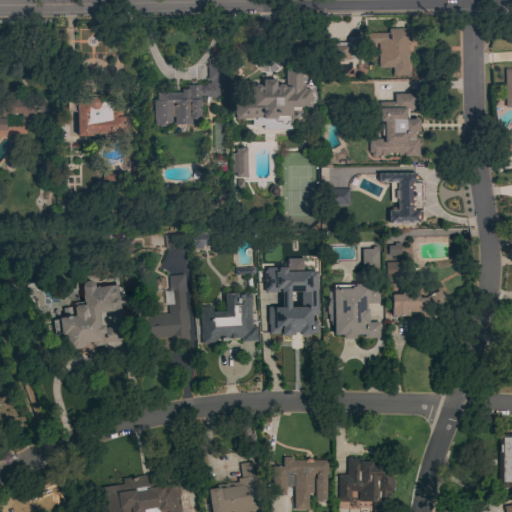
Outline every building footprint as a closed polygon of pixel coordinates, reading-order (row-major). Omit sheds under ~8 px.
[(407,28),(408,75),(392,76),(392,67),(377,68),(377,43),(366,43),(366,33),(387,33),(387,29),(407,28)] [(326,60),(326,46),(331,46),(331,43),(347,42),(347,37),(359,37),(359,46),(353,46),(353,56),(349,56),(349,60),(326,60)] [(152,100),(156,100),(156,93),(180,93),(180,89),(186,89),(186,85),(190,85),(191,84),(194,84),(195,85),(199,85),(199,86),(205,86),(205,83),(209,83),(209,80),(207,80),(207,65),(210,65),(210,57),(220,57),(220,65),(223,65),(223,80),(218,80),(218,90),(220,90),(220,94),(218,94),(218,98),(205,98),(205,96),(199,96),(199,102),(201,102),(201,106),(199,106),(199,117),(195,117),(195,120),(190,120),(190,125),(173,125),(173,117),(170,117),(170,127),(157,127),(157,126),(154,126),(154,120),(153,120),(152,100)] [(290,129),(262,130),(262,126),(251,126),(250,120),(243,120),(243,119),(234,119),(234,97),(249,97),(249,87),(252,87),(255,85),(258,84),(261,88),(261,80),(275,79),(275,87),(278,84),(281,84),(284,87),(285,68),(301,68),(301,88),(305,88),(305,89),(310,89),(310,107),(300,107),(300,111),(296,111),(297,112),(298,114),(298,116),(297,117),(296,119),(294,120),(292,120),(291,119),(290,117),(290,129)] [(414,94),(414,109),(406,110),(407,112),(407,115),(406,118),(406,120),(417,119),(417,132),(414,132),(414,139),(417,138),(418,156),(403,157),(403,153),(402,153),(402,155),(397,155),(397,153),(385,153),(385,155),(383,155),(382,157),(379,157),(378,156),(376,156),(375,157),(371,157),(369,156),(369,153),(367,153),(367,139),(382,139),(382,135),(380,135),(380,125),(382,125),(382,122),(378,122),(378,102),(393,102),(393,94),(414,94)] [(76,136),(75,112),(66,112),(66,100),(86,99),(86,95),(99,95),(99,103),(101,101),(105,101),(108,103),(110,103),(110,108),(121,108),(121,117),(123,117),(123,133),(120,133),(120,135),(96,135),(95,136),(91,136),(76,136)] [(20,113),(3,113),(4,130),(0,130),(0,107),(3,107),(3,98),(30,97),(31,113),(32,113),(33,125),(29,125),(24,126),(24,125),(20,125),(20,113)] [(21,119),(0,118),(0,134),(21,134),(21,119)] [(246,151),(247,151),(247,173),(246,173),(246,177),(235,177),(235,173),(230,173),(230,153),(235,153),(235,148),(238,148),(238,147),(242,147),(242,148),(246,148),(246,151)] [(128,172),(128,181),(101,181),(101,172),(128,172)] [(414,173),(415,181),(412,181),(412,201),(414,201),(414,203),(414,205),(414,207),(412,207),(412,210),(417,210),(417,222),(387,223),(387,210),(390,210),(390,208),(395,208),(395,202),(389,202),(388,182),(385,182),(385,181),(377,181),(377,174),(414,173)] [(347,189),(348,205),(326,205),(326,190),(329,190),(329,189),(347,189)] [(209,233),(209,244),(201,245),(201,247),(185,248),(185,247),(165,248),(164,245),(150,246),(149,237),(209,233)] [(275,244),(275,233),(289,233),(290,244),(275,244)] [(400,257),(399,246),(387,246),(387,258),(400,257)] [(302,248),(319,247),(319,274),(303,274),(302,248)] [(377,248),(377,271),(360,271),(360,248),(377,248)] [(403,262),(403,272),(390,272),(390,282),(385,282),(384,262),(403,262)] [(184,291),(182,291),(184,310),(186,310),(188,330),(185,330),(186,340),(170,341),(170,337),(142,340),(140,316),(167,314),(166,304),(170,303),(167,276),(182,275),(184,291)] [(93,288),(116,285),(119,310),(97,313),(98,325),(102,325),(103,328),(120,326),(122,340),(103,343),(103,345),(92,346),(92,344),(91,344),(91,342),(83,343),(83,346),(80,347),(81,348),(69,350),(69,349),(64,349),(62,335),(60,335),(59,333),(53,334),(51,321),(58,320),(57,318),(73,316),(72,307),(73,307),(73,303),(81,302),(80,295),(81,294),(80,287),(81,285),(81,284),(83,282),(85,281),(87,281),(89,281),(91,283),(92,284),(93,286),(93,288)] [(351,285),(351,286),(353,286),(353,284),(368,284),(368,287),(378,287),(378,303),(365,303),(365,309),(366,309),(366,322),(378,322),(378,338),(363,338),(363,335),(354,335),(354,339),(340,339),(340,335),(332,335),(332,322),(326,322),(325,306),(326,306),(326,291),(331,291),(331,289),(333,289),(332,285),(351,285)] [(400,294),(400,292),(417,292),(417,297),(424,297),(438,290),(444,302),(426,311),(408,312),(408,316),(390,316),(390,308),(391,308),(390,294),(400,294)] [(215,339),(216,343),(201,344),(198,307),(210,306),(211,312),(224,311),(223,293),(236,293),(236,294),(249,293),(249,294),(251,296),(251,300),(249,302),(251,326),(255,326),(256,341),(240,342),(240,338),(215,339)] [(264,307),(274,306),(275,312),(276,312),(276,314),(286,313),(286,315),(293,314),(295,312),(297,311),(299,313),(299,314),(302,314),(302,311),(303,311),(303,310),(306,310),(306,311),(315,311),(315,325),(303,325),(303,336),(275,336),(275,337),(265,338),(264,307)] [(511,433),(511,487),(497,487),(497,433),(511,433)] [(305,459),(307,459),(309,459),(310,459),(311,460),(326,460),(326,473),(325,473),(324,499),(313,499),(314,479),(315,479),(315,474),(316,474),(316,473),(311,473),(311,493),(310,493),(310,494),(307,494),(307,493),(306,509),(292,509),(293,474),(287,474),(287,475),(292,475),(292,486),(289,486),(289,487),(286,487),(286,486),(284,486),(284,495),(271,495),(271,485),(271,466),(281,466),(281,457),(291,457),(291,460),(304,460),(305,459)] [(376,464),(378,464),(379,464),(380,465),(381,464),(382,464),(383,464),(384,466),(391,466),(391,491),(390,491),(390,506),(387,506),(386,511),(371,511),(371,502),(357,502),(357,491),(349,491),(349,502),(336,502),(337,475),(346,475),(346,458),(362,458),(362,461),(371,461),(371,465),(374,466),(376,464)] [(208,511),(205,490),(206,490),(206,487),(237,482),(236,479),(240,478),(238,464),(253,461),(261,511),(208,511)] [(130,477),(130,478),(135,478),(134,477),(155,473),(157,485),(177,481),(179,495),(178,495),(180,511),(179,511),(162,511),(160,495),(131,500),(133,511),(105,511),(101,488),(122,484),(121,479),(130,477)]
